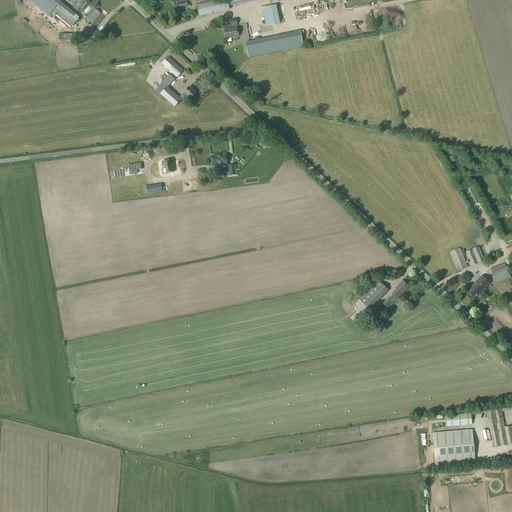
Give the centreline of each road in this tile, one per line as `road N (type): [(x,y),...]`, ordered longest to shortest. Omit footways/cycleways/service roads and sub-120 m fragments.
road 1 (unclassified): [(511,356),(264,128)]
road 2 (unclassified): [(0,161),(264,128)]
road 3 (unclassified): [(264,128),(130,0)]
